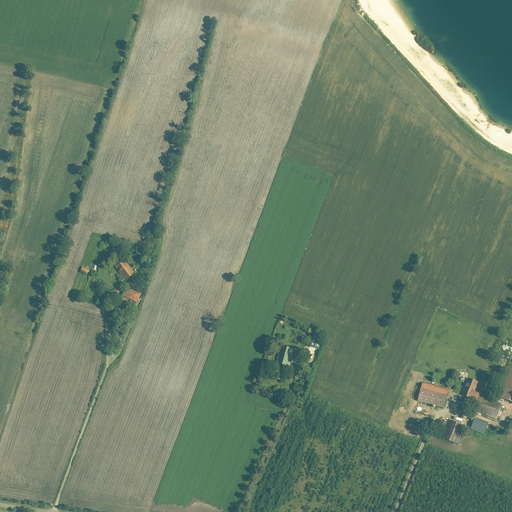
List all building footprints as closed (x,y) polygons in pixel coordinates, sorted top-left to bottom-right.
[(124,264),(117,269),(127,281),(134,275),(124,264)] [(129,288),(124,297),(139,305),(143,295),(129,288)] [(283,347),(276,365),(288,369),(294,351),(283,347)] [(296,348),(294,355),(300,357),(303,351),(296,348)] [(511,373),(500,396),(511,402),(511,373)] [(468,379),(462,396),(479,403),(482,395),(475,392),(479,384),(468,379)] [(424,382),(418,402),(445,410),(451,391),(424,382)] [(501,412),(504,406),(484,398),(481,404),(501,412)] [(476,419),(471,429),(485,435),(490,426),(476,419)] [(449,422),(443,439),(457,444),(463,427),(449,422)]
